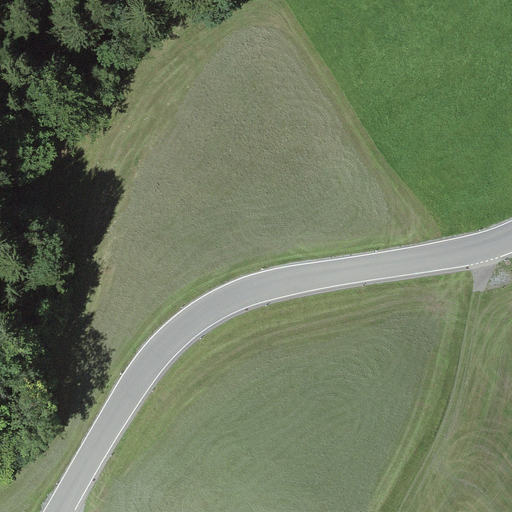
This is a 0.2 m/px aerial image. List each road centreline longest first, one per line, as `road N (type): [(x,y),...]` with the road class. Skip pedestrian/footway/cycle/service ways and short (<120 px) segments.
road 1 (tertiary): [(511,237),(439,257),(293,277),(196,315),(160,347),(58,511)]
road 2 (track): [(404,511),(450,421),(486,247)]
